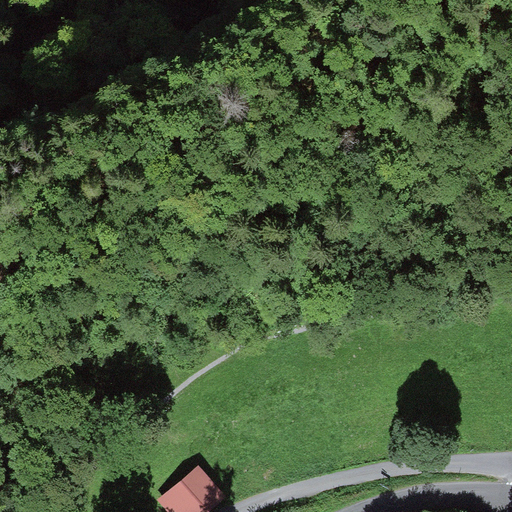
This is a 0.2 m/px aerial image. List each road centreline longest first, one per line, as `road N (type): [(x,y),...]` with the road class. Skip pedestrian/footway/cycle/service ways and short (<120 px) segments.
road 1 (trunk): [(511,160),(0,469)]
road 2 (unclassified): [(228,511),(376,468),(498,465),(511,474)]
road 3 (track): [(160,511),(149,462),(0,415)]
road 4 (unclassified): [(511,489),(393,501),(366,511)]
